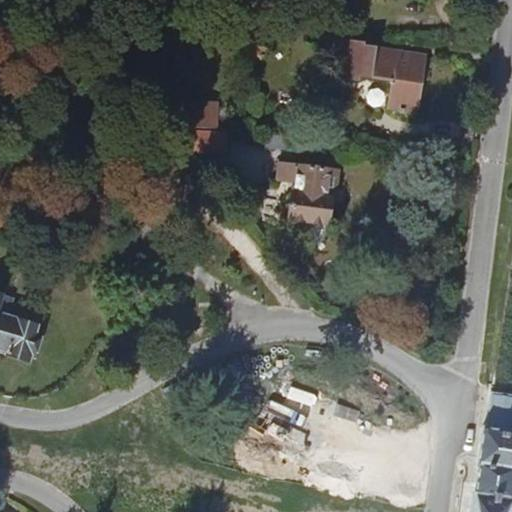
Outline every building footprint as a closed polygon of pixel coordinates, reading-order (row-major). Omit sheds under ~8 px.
[(418,111),(426,56),(366,48),(366,44),(340,42),(336,77),(361,81),(362,77),(394,81),(390,108),(418,111)] [(217,131),(220,104),(190,101),(187,127),(217,131)] [(224,156),(226,135),(186,132),(185,152),(224,156)] [(293,170),(276,169),(275,184),(291,186),(287,221),(326,225),(332,177),(328,171),(293,167),(293,170)] [(18,200),(27,174),(14,169),(4,195),(18,200)] [(65,230),(69,214),(44,206),(39,222),(65,230)] [(0,313),(7,315),(12,297),(2,295),(2,297),(0,303),(0,313)] [(33,355),(40,332),(34,331),(36,323),(7,315),(0,313),(0,353),(6,355),(7,353),(28,359),(30,354),(33,355)] [(511,511),(511,397),(493,395),(487,394),(477,461),(468,460),(464,461),(461,464),(461,466),(464,469),(466,471),(466,474),(466,478),(466,480),(464,483),(462,485),(457,511),(511,511)]
